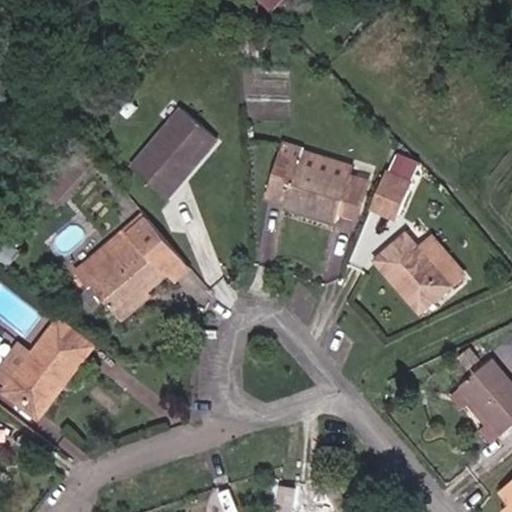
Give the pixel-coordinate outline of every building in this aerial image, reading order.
[(213,136),(184,109),(132,168),(167,198),(203,156),(199,152),(213,136)] [(203,156),(218,139),(213,136),(199,152),(203,156)] [(341,213),(352,176),(355,166),(303,151),(303,149),(283,143),(267,196),(285,201),(285,203),(339,219),(341,213)] [(75,153),(45,185),(59,198),(89,166),(75,153)] [(399,215),(413,183),(388,172),(374,205),(399,215)] [(358,218),(369,181),(352,176),(341,213),(358,218)] [(184,261),(148,218),(137,228),(132,222),(126,228),(127,230),(77,273),(90,288),(93,285),(119,316),(148,292),(168,274),(184,261)] [(464,274),(450,258),(442,264),(440,262),(434,266),(420,249),(408,235),(377,261),(421,311),(464,274)] [(450,258),(433,237),(420,249),(434,266),(440,262),(442,264),(450,258)] [(0,260),(12,270),(23,255),(11,246),(0,259),(0,260)] [(175,282),(191,268),(184,261),(168,274),(175,282)] [(123,320),(151,295),(148,292),(119,316),(123,320)] [(94,346),(60,320),(34,353),(20,342),(0,367),(0,380),(8,387),(8,388),(37,411),(53,391),(57,394),(94,346)] [(479,360),(470,350),(460,358),(469,368),(479,360)] [(511,426),(511,380),(495,360),(463,387),(465,388),(502,433),(503,434),(511,426)] [(39,418),(57,394),(53,391),(37,411),(8,388),(5,392),(39,418)] [(502,433),(465,388),(454,397),(464,408),(470,404),(487,424),(481,429),(492,442),(502,433)] [(511,482),(500,492),(510,504),(511,506),(511,482)]
